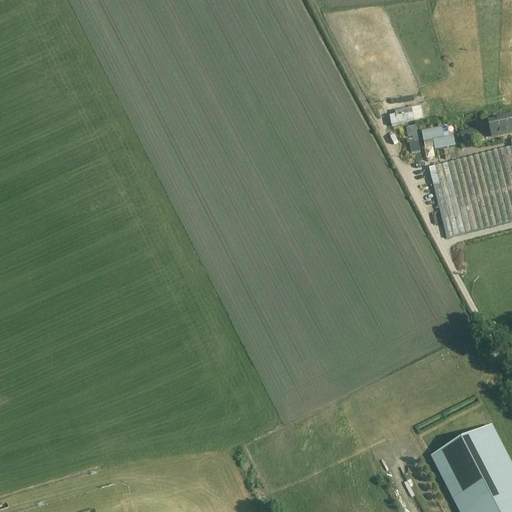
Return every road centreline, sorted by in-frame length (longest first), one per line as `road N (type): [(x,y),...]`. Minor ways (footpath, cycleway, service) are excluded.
road 1 (unclassified): [(511,383),(380,129)]
road 2 (track): [(380,129),(309,0)]
